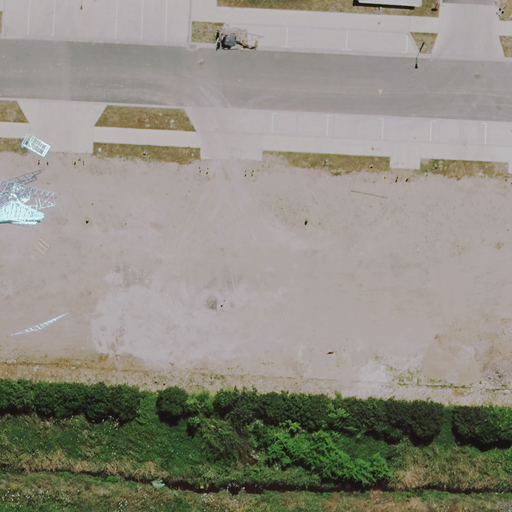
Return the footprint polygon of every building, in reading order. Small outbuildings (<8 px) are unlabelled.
[(0,0),(0,50),(34,53),(37,0),(0,0)] [(136,0),(60,0),(59,39),(134,43),(136,0)] [(136,0),(134,43),(133,64),(226,69),(229,0),(136,0)] [(311,0),(236,0),(233,51),(261,122),(333,94),(310,45),(311,0)] [(360,68),(364,0),(337,0),(334,66),(360,68)] [(387,66),(391,0),(371,0),(367,65),(387,66)] [(416,74),(420,0),(400,0),(396,73),(416,74)] [(511,116),(511,0),(509,0),(510,4),(472,2),(465,113),(511,116)] [(50,220),(15,217),(12,245),(6,244),(0,301),(0,378),(81,387),(87,327),(96,328),(104,250),(93,249),(98,200),(53,196),(50,220)] [(237,248),(239,206),(196,204),(194,245),(237,248)] [(408,361),(416,239),(367,236),(366,243),(327,241),(324,296),(334,297),(328,376),(407,382),(408,361)] [(104,250),(96,328),(158,335),(165,256),(104,250)] [(511,253),(499,252),(490,366),(489,380),(511,381),(511,253)] [(165,256),(158,335),(156,352),(226,359),(236,263),(165,256)] [(426,256),(419,361),(484,366),(492,260),(426,256)] [(294,332),(261,330),(259,380),(291,381),(294,332)]
